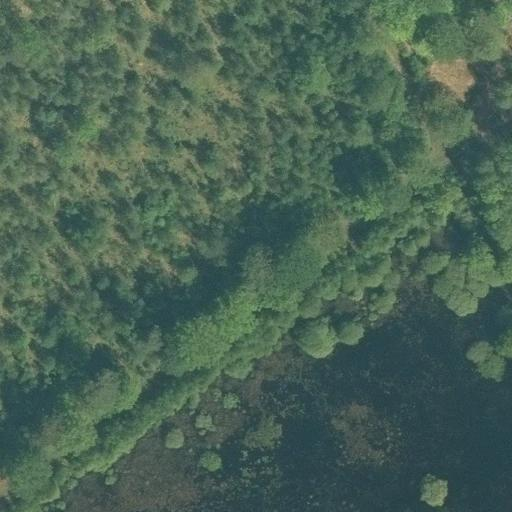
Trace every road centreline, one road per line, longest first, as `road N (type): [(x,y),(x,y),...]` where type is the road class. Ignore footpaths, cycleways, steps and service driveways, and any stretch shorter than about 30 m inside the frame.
road 1 (track): [(0,499),(452,166)]
road 2 (track): [(371,0),(380,44),(452,166)]
